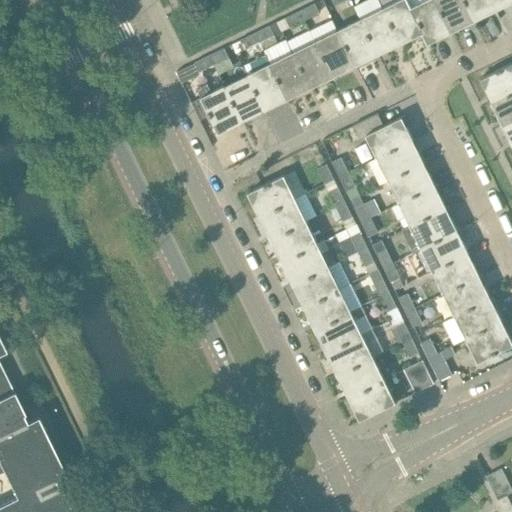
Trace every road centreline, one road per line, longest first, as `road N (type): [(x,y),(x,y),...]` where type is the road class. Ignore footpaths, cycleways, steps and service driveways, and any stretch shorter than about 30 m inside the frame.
road 1 (tertiary): [(43,0),(289,488)]
road 2 (tertiary): [(332,467),(206,186),(111,0)]
road 3 (residential): [(234,173),(406,87),(429,88)]
road 4 (residential): [(511,266),(429,88)]
road 5 (residential): [(465,421),(432,426),(332,467)]
road 6 (residential): [(346,497),(465,421)]
